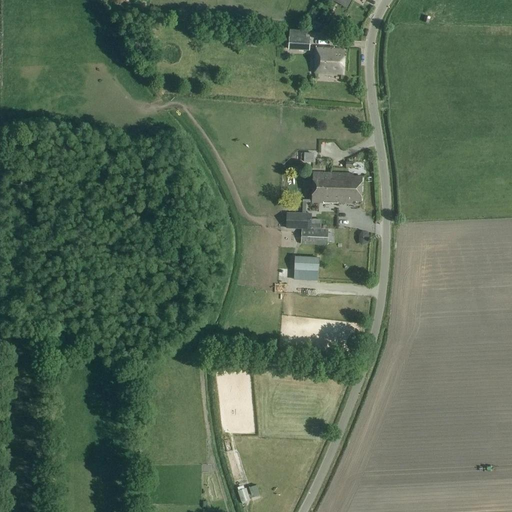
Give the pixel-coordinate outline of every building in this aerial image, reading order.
[(310,51),(310,38),(289,37),(289,50),(310,51)] [(343,74),(344,51),(334,51),(334,48),(316,47),(314,73),(343,74)] [(360,200),(361,177),(353,176),(353,174),(314,172),(312,202),(345,203),(345,200),(360,200)] [(306,213),(302,213),(287,213),(287,228),(302,229),(312,229),(312,226),(312,219),(312,213),(306,213)] [(302,229),(302,244),(328,245),(328,229),(312,229),(302,229)] [(295,257),(294,271),(319,272),(319,258),(295,257)] [(242,505),(250,502),(246,489),(238,492),(242,505)] [(220,494),(225,506),(234,502),(228,490),(220,494)]
